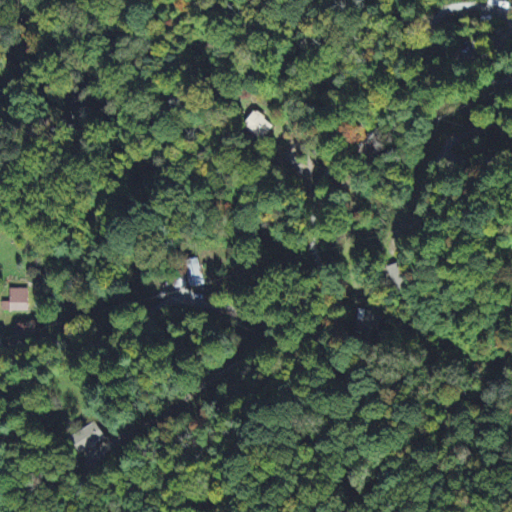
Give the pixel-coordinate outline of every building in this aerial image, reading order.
[(274,128),(256,113),(244,128),(262,143),(274,128)] [(191,291),(205,287),(198,261),(185,264),(191,291)] [(409,293),(402,265),(389,268),(396,296),(409,293)] [(29,315),(29,292),(11,292),(11,305),(3,305),(3,314),(29,315)] [(72,438),(80,455),(106,443),(99,426),(72,438)]
